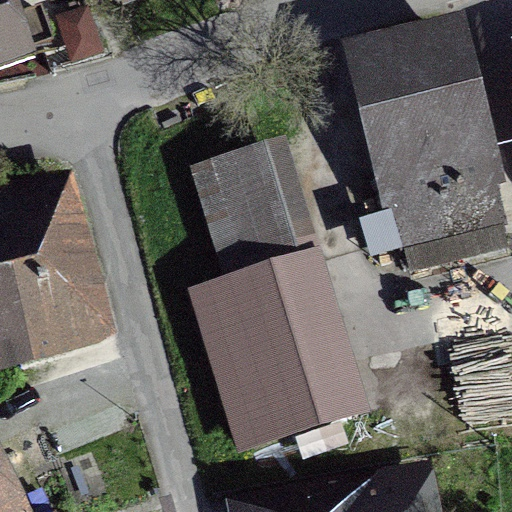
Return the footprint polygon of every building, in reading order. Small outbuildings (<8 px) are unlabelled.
[(0,0),(0,58),(38,44),(21,0),(0,0)] [(474,38),(364,62),(399,225),(411,222),(423,280),(509,261),(497,205),(510,202),(474,38)] [(373,429),(293,155),(200,181),(234,299),(203,308),(249,465),(373,429)] [(0,380),(118,348),(72,184),(0,204),(0,380)] [(0,511),(36,511),(2,444),(0,445),(0,511)] [(377,485),(241,511),(240,511),(428,511),(425,491),(380,500),(377,485)]
